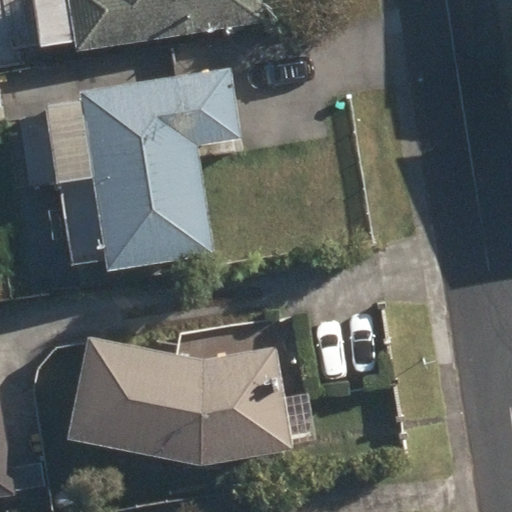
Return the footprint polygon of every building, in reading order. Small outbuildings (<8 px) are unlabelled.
[(76,46),(77,53),(267,27),(262,0),(34,0),(41,51),(76,46)] [(80,96),(107,277),(216,261),(200,150),(242,144),(232,75),(80,96)] [(0,90),(0,133),(50,126),(43,83),(0,90)] [(69,443),(202,468),(294,455),(278,354),(207,366),(89,343),(69,443)] [(0,501),(19,499),(0,392),(0,391),(0,501)] [(49,442),(56,486),(82,484),(76,452),(67,454),(65,439),(49,442)]
